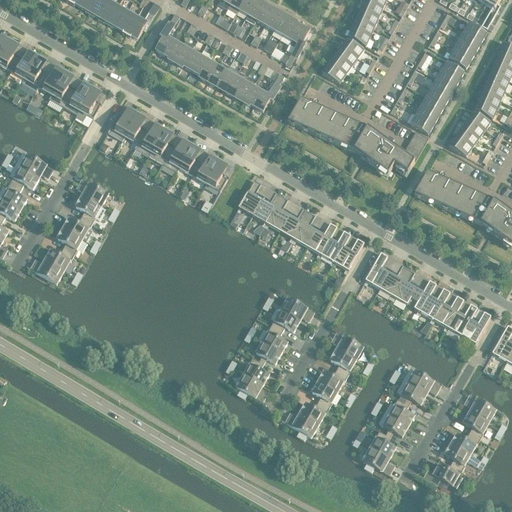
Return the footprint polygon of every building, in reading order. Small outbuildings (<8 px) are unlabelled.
[(85,0),(73,0),(71,3),(79,7),(78,9),(80,10),(85,0)] [(98,0),(85,0),(80,10),(86,14),(87,12),(90,14),(98,0)] [(109,3),(104,0),(98,0),(90,14),(97,18),(96,19),(99,21),(109,3)] [(190,0),(185,0),(182,6),(185,8),(190,0)] [(239,12),(245,0),(233,0),(230,7),(227,12),(236,17),(239,12)] [(245,0),(239,12),(247,17),(257,0),(256,2),(252,0),(245,0)] [(256,22),(266,5),(265,7),(261,5),(262,3),(257,0),(247,17),(245,22),(254,27),(256,22)] [(365,0),(365,1),(383,11),(387,2),(384,0),(365,0)] [(441,0),(439,4),(445,8),(448,3),(442,0),(441,0)] [(501,0),(489,0),(486,7),(492,10),(481,29),(487,32),(501,9),(498,7),(501,0)] [(379,20),(383,11),(365,1),(363,1),(362,4),(364,5),(361,10),(379,20)] [(118,8),(109,3),(99,21),(104,24),(105,23),(109,25),(118,8)] [(149,14),(148,17),(141,13),(137,19),(127,36),(137,42),(143,33),(145,34),(160,8),(156,5),(151,15),(149,14)] [(265,27),(275,11),(275,10),(274,12),(270,10),(271,8),(266,5),(256,22),(265,27)] [(128,14),(118,8),(109,25),(115,29),(114,30),(117,32),(128,14)] [(374,30),(379,20),(361,10),(359,10),(357,13),(360,14),(357,20),(374,30)] [(265,27),(274,33),(284,16),(283,15),(282,17),(279,15),(280,14),(275,11),(265,27)] [(128,14),(117,32),(122,35),(123,33),(127,36),(137,19),(128,14)] [(274,33),(283,38),(293,21),(292,21),(291,22),(288,20),(289,19),(284,16),(274,33)] [(165,58),(174,42),(168,39),(179,19),(176,17),(171,26),(169,24),(160,39),(163,40),(156,52),(165,58)] [(370,39),(374,30),(357,20),(355,19),(353,22),(355,24),(353,29),(370,39)] [(283,38),(292,43),(301,27),(297,25),(298,24),(293,21),(283,38)] [(487,35),(469,25),(464,34),(481,45),(485,39),(487,40),(489,37),(486,36),(487,35)] [(310,33),(301,27),(292,43),(298,46),(286,67),(290,69),(295,60),(297,61),(305,46),(303,45),(310,33)] [(348,39),(366,49),(370,39),(353,29),(351,28),(349,32),(352,33),(348,39)] [(484,46),(481,45),(464,34),(459,43),(476,53),(480,48),(482,49),(484,46)] [(0,61),(11,43),(4,39),(0,46),(0,61)] [(174,42),(165,58),(169,60),(168,61),(173,64),(183,48),(174,42)] [(358,61),(364,52),(347,42),(343,48),(341,47),(339,50),(340,51),(358,61)] [(0,67),(11,74),(18,61),(11,57),(17,47),(11,43),(0,61),(0,67)] [(478,55),(476,53),(459,43),(454,52),(471,62),(474,57),(476,58),(478,55)] [(183,48),(173,64),(174,65),(175,63),(178,65),(177,67),(182,70),(192,53),(194,49),(185,44),(183,48)] [(511,61),(511,49),(505,46),(503,45),(501,48),(503,50),(500,55),(511,61)] [(333,58),(334,59),(352,69),(358,61),(340,51),(337,56),(335,55),(333,58)] [(473,63),(471,62),(454,52),(448,62),(466,72),(469,66),(471,67),(473,63)] [(192,73),(201,58),(192,53),(182,70),(183,68),(192,73)] [(511,73),(511,61),(500,55),(498,54),(496,58),(499,59),(496,65),(511,73)] [(22,86),(38,59),(31,55),(25,65),(18,61),(11,74),(24,81),(22,85),(22,86)] [(209,63),(201,58),(192,73),(200,78),(199,79),(200,80),(209,63)] [(36,94),(46,77),(38,73),(44,62),(38,59),(22,86),(36,94)] [(327,66),(328,68),(346,78),(352,69),(334,59),(331,64),(329,63),(327,66)] [(209,63),(200,80),(205,83),(206,81),(209,83),(208,85),(209,85),(218,68),(209,63)] [(218,68),(209,85),(214,88),(215,86),(218,88),(217,90),(229,69),(221,64),(218,68)] [(464,74),(447,64),(441,74),(459,84),(461,85),(463,82),(461,80),(464,74)] [(509,84),(511,77),(511,73),(496,65),(494,64),(492,67),(494,68),(492,74),(509,84)] [(340,86),(346,78),(328,68),(325,73),(323,71),(321,75),(322,76),(340,86)] [(229,69),(217,90),(223,93),(224,91),(227,93),(226,95),(238,74),(229,69)] [(50,102),(65,74),(59,71),(53,81),(46,77),(36,94),(39,90),(51,97),(49,101),(50,102)] [(505,93),(509,84),(492,74),(490,73),(488,76),(490,78),(488,83),(505,93)] [(63,109),(73,93),(66,89),(72,78),(65,74),(50,102),(63,109)] [(238,74),(226,95),(231,98),(232,96),(236,98),(235,100),(245,83),(247,79),(238,74)] [(456,89),(459,84),(441,74),(436,83),(454,93),(456,94),(458,90),(456,89)] [(269,97),(262,93),(254,109),(263,114),(270,102),(272,103),(281,89),(279,88),(284,79),(280,77),(269,97)] [(501,103),(505,93),(488,83),(486,82),(484,86),(486,87),(483,93),(501,103)] [(244,105),(254,88),(245,83),(235,100),(240,103),(241,101),(245,103),(244,105)] [(450,98),(454,93),(436,83),(431,91),(449,101),(451,103),(453,99),(450,98)] [(77,117),(93,90),(86,86),(80,97),(73,93),(63,109),(77,117)] [(262,93),(254,88),(244,105),(249,108),(250,107),(254,109),(262,93)] [(76,119),(83,123),(86,117),(93,121),(107,98),(106,98),(100,108),(93,104),(99,94),(93,90),(77,117),(76,119)] [(445,107),(449,101),(431,91),(426,100),(443,110),(446,112),(448,108),(445,107)] [(497,112),(501,103),(483,93),(482,92),(480,95),(482,96),(479,102),(497,112)] [(440,116),(443,110),(426,100),(421,109),(438,119),(440,120),(442,117),(440,116)] [(475,112),(492,122),(497,112),(479,102),(478,101),(476,105),(478,106),(475,112)] [(294,127),(347,151),(355,155),(367,134),(309,109),(310,107),(311,106),(301,102),(290,122),(291,122),(295,125),(294,127)] [(122,143),(137,116),(131,112),(125,123),(118,119),(124,108),(123,108),(108,135),(122,143)] [(421,109),(416,118),(433,128),(435,129),(437,126),(435,125),(438,119),(421,109)] [(465,123),(467,124),(484,134),(491,125),(473,115),(469,121),(467,119),(465,123)] [(135,151),(145,134),(138,130),(144,120),(137,116),(122,143),(122,144),(125,139),(137,146),(135,151)] [(416,118),(411,127),(428,137),(430,138),(432,135),(430,133),(433,128),(416,118)] [(459,131),(461,132),(478,142),(484,134),(467,124),(463,129),(461,128),(459,131)] [(149,159),(165,132),(158,128),(152,138),(145,134),(135,151),(149,159)] [(149,159),(163,167),(172,150),(165,146),(171,135),(165,132),(149,159)] [(453,139),(455,140),(472,151),(478,142),(461,132),(457,137),(455,136),(453,139)] [(408,177),(426,145),(429,141),(416,134),(405,153),(389,144),(385,151),(372,141),(363,157),(368,160),(366,162),(388,178),(394,168),(408,177)] [(449,149),(466,159),(472,151),(455,140),(451,145),(449,144),(447,148),(449,149)] [(176,175),(192,147),(186,144),(180,154),(172,150),(163,167),(176,175)] [(192,178),(200,166),(193,162),(199,151),(192,147),(176,175),(177,175),(180,171),(192,178)] [(17,168),(39,181),(41,178),(48,181),(53,172),(24,155),(17,168)] [(206,186),(219,163),(213,159),(207,170),(200,166),(192,178),(206,186)] [(219,163),(206,186),(220,194),(233,171),(227,181),(220,177),(226,167),(219,163)] [(39,181),(17,168),(11,179),(13,180),(10,186),(21,192),(24,187),(33,192),(39,181)] [(421,200),(482,227),(494,207),(436,181),(437,180),(437,179),(428,175),(416,194),(417,195),(422,197),(421,200)] [(82,199),(104,212),(105,212),(101,210),(108,197),(83,183),(78,192),(84,195),(82,199)] [(242,212),(253,218),(262,202),(255,198),(261,187),(254,183),(237,213),(240,215),(242,212)] [(21,192),(10,186),(7,192),(4,190),(0,197),(0,201),(21,213),(27,203),(18,198),(21,192)] [(262,202),(253,218),(264,225),(262,228),(265,229),(282,199),(276,195),(270,206),(262,202)] [(81,220),(92,227),(96,221),(98,222),(104,212),(82,199),(76,209),(85,214),(81,220)] [(282,199),(265,229),(267,231),(269,228),(280,234),(290,217),(282,213),(288,203),(282,199)] [(0,222),(3,224),(6,219),(15,224),(21,213),(0,201),(1,203),(0,205),(0,222)] [(290,217),(280,234),(291,240),(289,244),(292,245),(309,215),(303,211),(297,222),(290,217)] [(494,232),(492,235),(511,249),(511,222),(511,223),(498,214),(489,229),(494,232)] [(309,215),(292,245),(294,247),(296,243),(308,250),(317,233),(310,229),(316,218),(309,215)] [(92,227),(81,220),(78,226),(69,221),(63,231),(83,242),(88,232),(89,233),(92,227)] [(0,229),(3,224),(0,222),(0,243),(2,245),(8,235),(0,230),(0,229)] [(317,233),(308,250),(319,256),(317,259),(320,261),(322,258),(321,257),(331,241),(337,231),(330,227),(324,237),(317,233)] [(83,242),(63,231),(58,241),(66,246),(63,252),(74,258),(77,253),(77,252),(83,242)] [(333,269),(335,266),(344,249),(345,249),(351,239),(344,235),(338,245),(331,241),(321,257),(322,258),(332,264),(330,267),(333,269)] [(352,253),(345,249),(344,249),(335,266),(346,272),(344,275),(347,277),(364,246),(358,243),(352,253)] [(74,258),(63,252),(60,258),(51,253),(45,263),(64,274),(70,264),(71,264),(74,258)] [(368,285),(379,291),(389,275),(382,271),(388,260),(381,256),(364,286),(366,288),(368,285)] [(64,274),(45,263),(43,267),(37,263),(32,272),(28,269),(27,270),(57,287),(64,274)] [(391,302),(409,272),(402,269),(396,279),(389,275),(379,291),(391,298),(389,301),(391,302)] [(409,272),(391,302),(394,304),(395,301),(407,307),(416,290),(409,286),(415,276),(409,272)] [(416,290),(407,307),(418,314),(416,317),(419,319),(421,315),(420,315),(430,298),(430,299),(436,288),(430,284),(424,295),(416,290)] [(433,326),(435,323),(434,323),(444,306),(444,307),(450,296),(443,292),(437,303),(430,299),(430,298),(420,315),(421,315),(432,322),(430,325),(433,326)] [(277,311),(300,324),(302,320),(308,324),(313,315),(288,300),(281,313),(277,311)] [(446,334),(448,331),(457,314),(458,314),(464,304),(457,300),(451,311),(444,307),(444,306),(434,323),(435,323),(445,329),(443,333),(446,334)] [(465,318),(458,314),(457,314),(448,331),(459,337),(457,340),(460,342),(462,339),(461,339),(471,322),(472,322),(478,312),(471,308),(465,318)] [(271,329),(282,335),(285,330),(294,335),(300,324),(277,311),(271,322),(274,323),(271,329)] [(478,326),(472,322),(471,322),(461,339),(462,339),(472,345),(471,348),(474,350),(491,320),(484,316),(478,326)] [(282,335),(271,329),(267,335),(265,333),(259,343),(281,356),(287,346),(279,341),(282,335)] [(495,358),(506,365),(511,354),(511,345),(508,344),(511,337),(511,331),(508,329),(490,359),(493,361),(495,358)] [(336,353),(356,364),(363,351),(338,336),(332,345),(339,349),(336,353)] [(281,356),(259,343),(258,344),(262,346),(256,356),(262,359),(259,364),(252,360),(252,361),(263,367),(267,361),(275,366),(281,356)] [(356,364),(336,353),(331,363),(339,368),(336,374),(347,380),(351,374),(350,373),(356,364)] [(263,367),(252,361),(249,367),(250,367),(244,377),(263,388),(269,378),(260,373),(263,367)] [(404,385),(426,397),(429,394),(435,397),(440,388),(411,372),(404,385)] [(347,380),(336,374),(333,379),(324,374),(318,385),(337,395),(343,386),(344,386),(347,380)] [(263,388),(244,377),(236,390),(241,392),(238,397),(245,401),(247,396),(266,407),(266,406),(262,404),(267,395),(261,392),(263,388)] [(337,395),(318,385),(312,395),(321,400),(318,405),(329,412),(332,406),(332,405),(337,395)] [(397,402),(408,408),(412,403),(420,408),(426,397),(404,385),(398,395),(407,400),(404,406),(397,402)] [(469,415),(488,426),(496,413),(470,399),(465,408),(471,411),(469,415)] [(408,408),(397,402),(394,408),(391,406),(385,417),(408,429),(414,419),(405,414),(408,408)] [(329,412),(318,405),(314,411),(306,406),(300,416),(319,427),(325,418),(329,412)] [(488,426),(469,415),(463,426),(472,431),(469,436),(480,443),(483,437),(482,436),(488,426)] [(319,427),(300,416),(298,420),(291,417),(287,425),(282,423),(300,434),(298,438),(305,442),(307,438),(311,440),(319,427)] [(408,429),(385,417),(379,427),(389,432),(386,437),(379,434),(390,440),(393,435),(402,440),(408,429)] [(390,440),(379,434),(375,440),(376,440),(370,450),(389,461),(395,451),(387,446),(390,440)] [(480,443),(469,436),(465,442),(457,437),(451,447),(479,464),(479,463),(470,458),(476,448),(476,449),(480,443)] [(479,464),(451,447),(445,457),(453,462),(450,468),(461,474),(465,469),(464,468),(467,464),(476,469),(479,464)] [(389,461),(370,450),(363,463),(367,466),(365,470),(372,474),(374,470),(392,480),(393,480),(389,477),(393,469),(387,465),(389,461)] [(461,474),(450,468),(448,472),(439,467),(434,476),(429,474),(424,481),(436,488),(440,481),(456,490),(462,480),(455,476),(457,472),(461,475),(461,474)]
